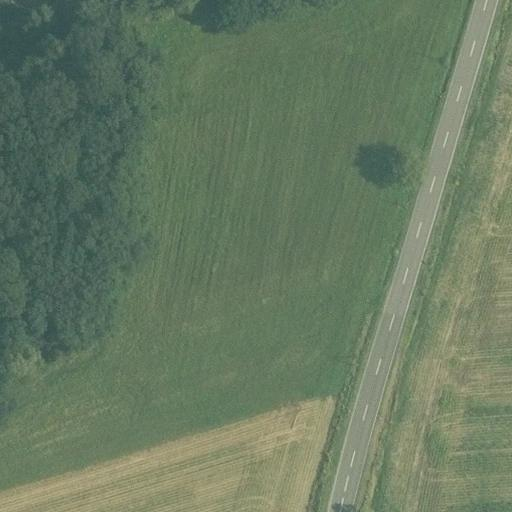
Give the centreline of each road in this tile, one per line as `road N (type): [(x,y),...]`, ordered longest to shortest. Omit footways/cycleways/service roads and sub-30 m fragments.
road 1 (tertiary): [(486,0),(340,511)]
road 2 (track): [(196,0),(0,63)]
